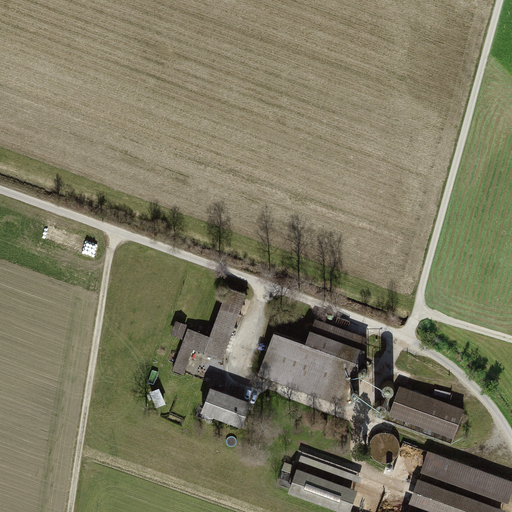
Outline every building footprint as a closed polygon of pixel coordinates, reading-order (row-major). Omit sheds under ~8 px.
[(225,361),(249,294),(229,287),(211,337),(202,334),(203,332),(177,322),(172,337),(185,342),(180,357),(172,354),(170,361),(177,363),(174,373),(186,377),(188,372),(194,375),(198,364),(192,362),(196,350),(225,361)] [(257,374),(345,408),(372,339),(317,318),(307,343),(274,330),(257,374)] [(467,410),(401,386),(391,415),(456,439),(467,410)] [(254,403),(213,387),(203,413),(244,429),(254,403)] [(388,432),(370,445),(383,464),(402,451),(388,432)] [(511,500),(511,481),(430,452),(423,472),(511,504),(511,500)] [(303,454),(300,461),(362,484),(365,477),(303,454)] [(293,465),(285,463),(283,468),(291,471),(293,465)] [(290,493),(340,511),(353,511),(360,493),(299,470),(290,493)] [(508,511),(509,511),(421,480),(411,505),(430,511),(508,511)]
